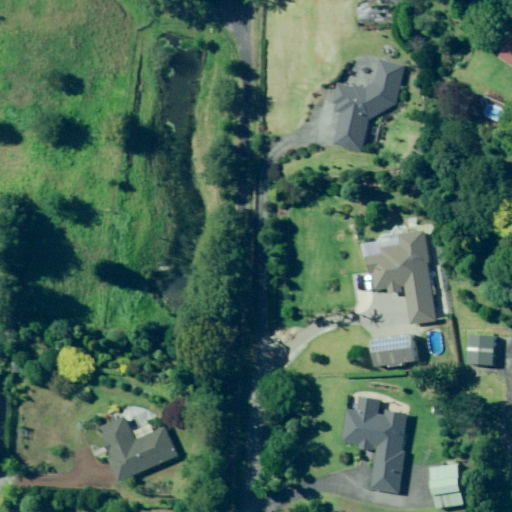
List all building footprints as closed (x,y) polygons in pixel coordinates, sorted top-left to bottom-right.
[(511,33),(511,34),(510,34),(495,57),(511,68),(511,33)] [(364,145),(371,120),(397,104),(407,65),(383,60),(378,82),(369,87),(357,85),(357,87),(341,83),(341,84),(339,90),(336,103),(341,105),(339,112),(344,113),(336,145),(363,152),(364,145)] [(438,319),(429,263),(431,262),(427,231),(402,234),(403,245),(385,248),(386,254),(371,256),(374,275),(376,274),(379,291),(391,289),(392,294),(405,292),(404,287),(407,286),(412,322),(413,325),(438,321),(438,319)] [(496,365),(498,336),(472,335),(470,364),(496,365)] [(435,344),(419,347),(418,337),(376,343),(379,367),(391,365),(392,369),(408,367),(407,363),(437,358),(435,344)] [(13,362),(12,374),(22,375),(23,363),(13,362)] [(411,414),(408,413),(390,411),(389,415),(382,414),(384,399),(362,396),(360,411),(351,409),(346,443),(362,446),(361,449),(375,452),(376,447),(379,448),(373,490),(402,494),(408,452),(405,451),(411,414)] [(168,427),(166,428),(138,440),(128,417),(116,422),(101,428),(108,445),(110,450),(113,457),(110,459),(111,461),(118,478),(120,482),(128,479),(181,456),(168,427)] [(465,486),(465,484),(462,465),(434,469),(440,509),(467,505),(465,486)] [(394,497),(381,495),(379,503),(386,503),(385,504),(392,505),(394,497)]
